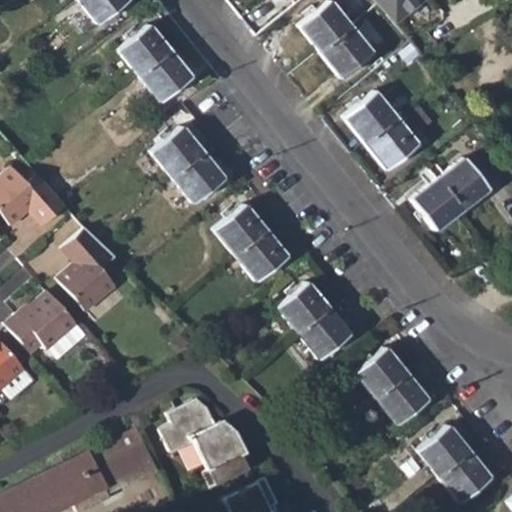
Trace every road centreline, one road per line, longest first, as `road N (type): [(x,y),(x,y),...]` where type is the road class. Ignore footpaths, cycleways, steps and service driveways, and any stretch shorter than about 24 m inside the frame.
road 1 (residential): [(511,355),(484,348),(443,315),(183,0)]
road 2 (residential): [(0,474),(187,385),(226,394),(334,511)]
